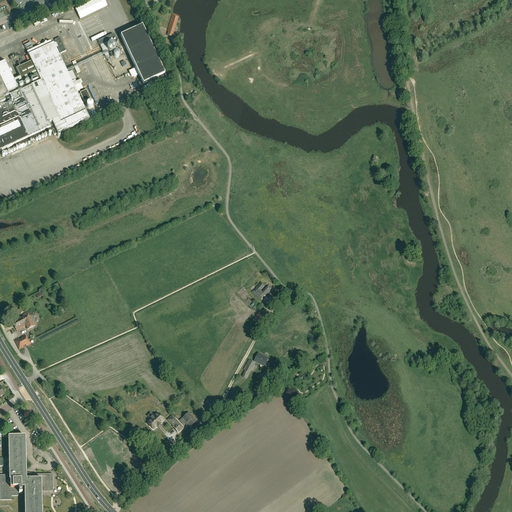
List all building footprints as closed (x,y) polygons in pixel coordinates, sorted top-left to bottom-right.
[(167,35),(172,37),(179,16),(177,16),(174,15),(173,14),(172,14),(167,31),(168,31),(167,35)] [(167,80),(165,74),(160,64),(142,26),(120,36),(135,68),(129,72),(132,78),(139,75),(143,85),(157,78),(160,83),(167,80)] [(0,151),(17,144),(19,147),(20,146),(21,149),(25,147),(24,144),(52,131),(55,129),(57,134),(75,125),(89,119),(85,112),(79,100),(76,93),(80,90),(76,82),(75,80),(75,79),(76,79),(72,71),(68,73),(72,81),(73,80),(73,81),(71,82),(53,44),(53,43),(52,43),(50,41),(27,52),(28,55),(28,56),(31,62),(32,65),(20,71),(24,79),(21,81),(22,83),(16,85),(5,62),(0,64),(0,151)] [(113,42),(111,42),(110,42),(108,43),(107,45),(107,46),(107,48),(108,50),(109,51),(111,52),(113,51),(115,50),(116,48),(116,47),(116,45),(115,43),(113,42)] [(84,102),(90,99),(86,90),(80,93),(84,102)] [(15,185),(27,180),(26,176),(13,181),(15,185)] [(24,188),(37,183),(36,179),(23,184),(24,188)] [(262,293),(260,291),(264,286),(261,283),(260,284),(260,285),(258,287),(257,287),(252,292),(261,301),(266,296),(266,295),(268,293),(269,293),(270,292),(267,289),(262,293)] [(34,326),(27,313),(11,321),(16,331),(26,326),(27,330),(34,326)] [(19,340),(19,339),(14,341),(19,350),(24,348),(23,346),(25,345),(26,346),(30,344),(28,339),(28,340),(26,336),(22,338),(22,339),(19,340)] [(259,354),(255,361),(264,366),(268,359),(259,354)] [(254,372),(257,367),(254,366),(255,363),(249,360),(243,370),(245,371),(242,377),(247,379),(251,371),(254,372)] [(267,382),(266,380),(270,377),(266,372),(257,377),(262,385),(267,382)] [(190,427),(196,421),(188,413),(179,421),(182,425),(185,423),(186,425),(187,424),(190,427)] [(147,423),(153,430),(163,420),(157,414),(154,417),(153,416),(150,419),(151,420),(147,423)] [(183,428),(172,416),(167,420),(167,421),(178,432),(178,433),(183,428)] [(40,511),(41,502),(41,501),(41,500),(40,491),(52,491),(52,476),(40,476),(40,475),(34,475),(33,475),(33,479),(31,480),(31,477),(31,473),(27,473),(27,477),(27,478),(27,480),(25,480),(25,470),(24,455),(24,437),(9,437),(9,457),(10,477),(0,476),(0,480),(0,484),(0,488),(0,500),(11,500),(11,496),(17,496),(17,489),(18,489),(19,494),(22,493),(22,489),(25,488),(25,511),(40,511)]
